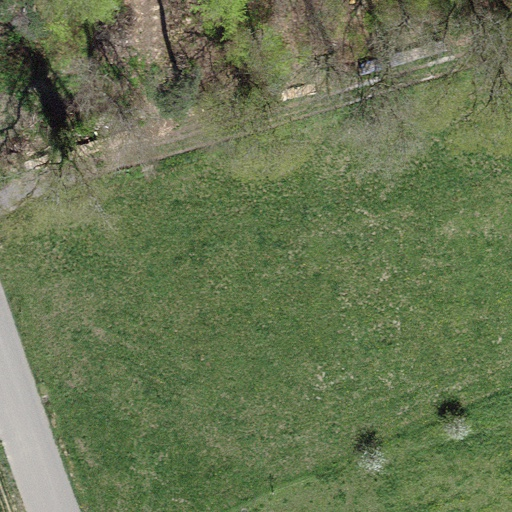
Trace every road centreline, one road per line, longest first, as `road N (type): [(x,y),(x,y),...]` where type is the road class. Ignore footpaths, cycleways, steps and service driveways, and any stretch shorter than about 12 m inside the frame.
road 1 (track): [(0,232),(511,48)]
road 2 (tertiary): [(0,362),(54,511)]
